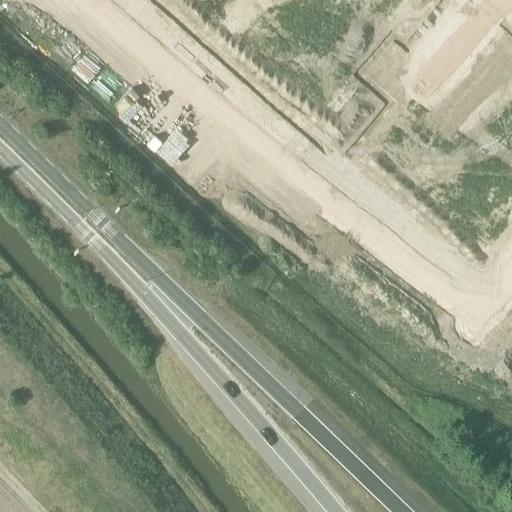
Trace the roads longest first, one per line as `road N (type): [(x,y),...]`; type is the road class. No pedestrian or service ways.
road 1 (residential): [(511,274),(481,308),(91,0)]
road 2 (trunk): [(406,511),(199,317)]
road 3 (secondary): [(199,317),(0,125)]
road 4 (secondary): [(0,149),(181,334)]
road 5 (trunk): [(181,334),(338,511)]
